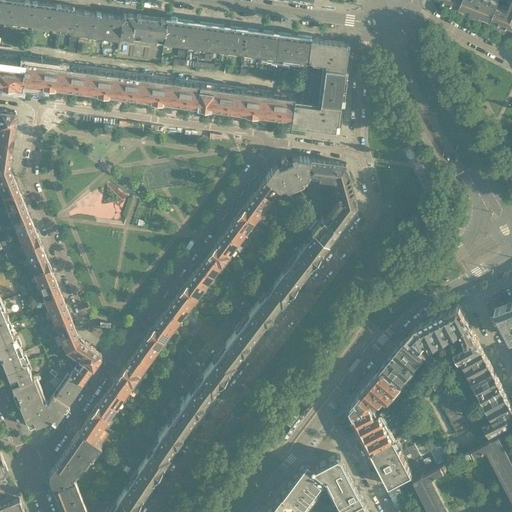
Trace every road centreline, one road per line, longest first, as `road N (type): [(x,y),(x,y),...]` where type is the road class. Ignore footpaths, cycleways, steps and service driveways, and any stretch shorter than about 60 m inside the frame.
road 1 (residential): [(357,152),(374,205),(149,511)]
road 2 (residential): [(491,226),(379,295),(214,511)]
road 3 (residential): [(116,353),(87,325),(29,179),(39,103)]
road 4 (residential): [(116,353),(269,143)]
road 5 (residential): [(510,217),(406,32),(386,18)]
road 6 (residential): [(386,18),(387,42),(491,226)]
road 7 (residential): [(269,143),(253,132),(39,103)]
road 8 (residential): [(319,422),(392,328),(464,279)]
road 9 (residential): [(371,22),(197,0)]
road 10 (residential): [(27,461),(56,440),(116,353)]
road 11 (residential): [(371,22),(362,45),(357,152)]
